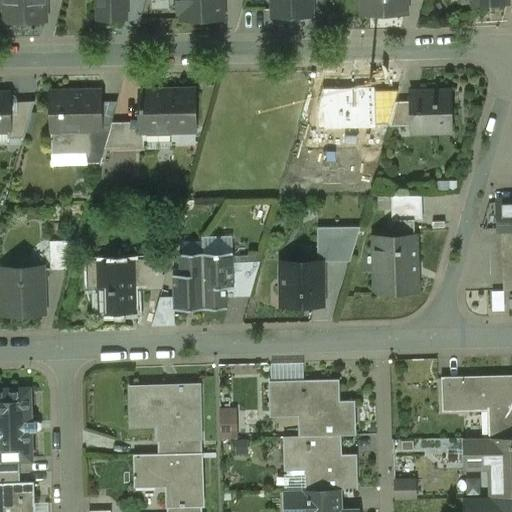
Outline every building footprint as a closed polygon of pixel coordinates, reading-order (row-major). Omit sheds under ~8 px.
[(44,0),(3,0),(4,22),(45,22),(44,0)] [(125,20),(124,0),(96,0),(97,21),(125,20)] [(220,0),(168,0),(169,10),(181,10),(181,19),(211,19),(214,20),(216,21),(219,20),(221,19),(223,16),(223,14),(223,11),(221,9),(220,0)] [(310,0),(271,0),(271,17),(311,16),(310,0)] [(404,0),(362,0),(362,15),(405,14),(404,0)] [(317,131),(374,129),(374,125),(373,91),(373,88),(323,89),(317,110),(317,131)] [(193,90),(139,92),(139,112),(141,112),(142,122),(142,132),(195,130),(193,90)] [(373,91),(374,125),(389,125),(396,102),(399,90),(373,91)] [(99,92),(49,93),(51,151),(53,151),(53,148),(85,147),(85,127),(94,127),(94,109),(99,109),(99,92)] [(451,132),(450,92),(409,93),(409,102),(410,127),(428,126),(428,132),(451,132)] [(9,94),(0,94),(0,130),(8,131),(10,130),(9,103),(9,94)] [(34,102),(9,103),(10,130),(8,131),(9,139),(24,138),(34,102)] [(389,125),(388,127),(410,127),(409,102),(396,102),(389,125)] [(142,122),(111,122),(110,126),(103,149),(143,148),(142,132),(142,122)] [(94,127),(85,127),(85,147),(86,158),(101,158),(103,149),(110,126),(94,127)] [(150,134),(150,146),(174,146),(174,134),(150,134)] [(421,195),(390,196),(391,222),(421,221),(421,195)] [(511,196),(496,198),(497,230),(501,230),(511,229),(511,196)] [(359,227),(316,228),(317,262),(322,262),(350,262),(359,227)] [(511,229),(501,230),(501,242),(511,242),(511,229)] [(414,235),(374,237),(375,292),(416,291),(414,235)] [(77,241),(49,242),(50,271),(68,270),(77,241)] [(511,242),(501,242),(501,254),(511,254),(511,242)] [(232,253),(202,254),(204,309),(227,309),(226,288),(233,288),(232,253)] [(202,254),(179,254),(179,275),(172,275),(173,310),(204,309),(202,254)] [(511,254),(501,254),(502,266),(511,266),(511,254)] [(171,257),(146,258),(146,262),(147,290),(161,290),(171,257)] [(146,262),(87,263),(88,288),(109,287),(109,313),(134,313),(134,291),(147,290),(146,262)] [(317,262),(280,262),(280,281),(283,281),(284,306),(322,305),(322,262),(317,262)] [(511,266),(502,266),(502,278),(511,278),(511,266)] [(42,267),(6,268),(7,283),(1,283),(2,316),(44,315),(42,267)] [(511,278),(502,278),(502,291),(511,290),(511,278)] [(511,376),(442,379),(443,401),(461,401),(461,410),(487,409),(488,438),(511,437),(511,376)] [(336,382),(283,383),(284,410),(303,410),(304,436),(338,436),(353,435),(352,403),(337,404),(336,382)] [(284,410),(283,383),(270,384),(271,411),(284,410)] [(198,386),(130,388),(131,419),(158,418),(158,441),(159,441),(199,440),(200,440),(198,386)] [(28,390),(0,390),(0,473),(19,473),(18,460),(30,460),(29,432),(36,432),(36,422),(29,422),(28,390)] [(241,438),(241,407),(223,407),(223,438),(241,438)] [(304,436),(285,437),(286,465),(306,464),(306,475),(307,490),(339,489),(355,489),(354,457),(339,457),(338,436),(304,436)] [(511,437),(488,438),(463,438),(464,463),(490,463),(491,498),(511,497),(511,437)] [(199,440),(159,441),(160,454),(199,453),(199,440)] [(160,454),(134,455),(135,486),(166,485),(168,508),(200,507),(201,507),(199,453),(160,454)] [(306,464),(286,465),(286,476),(306,475),(306,464)] [(19,473),(0,473),(0,485),(19,484),(19,473)] [(19,484),(0,485),(0,511),(32,511),(31,484),(19,484)] [(307,490),(287,491),(287,511),(355,511),(355,510),(340,511),(339,489),(307,490)] [(511,511),(511,497),(491,498),(464,498),(463,511),(511,511)]
